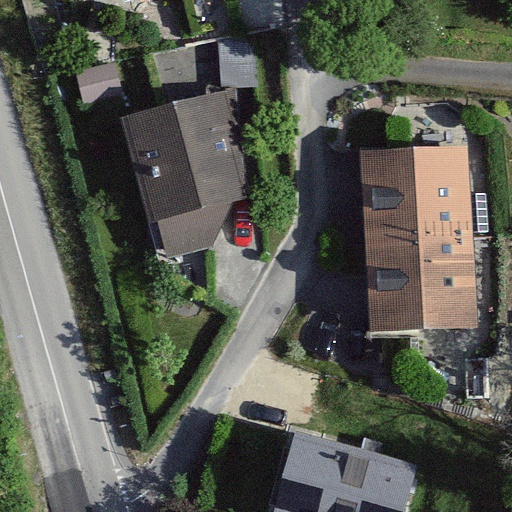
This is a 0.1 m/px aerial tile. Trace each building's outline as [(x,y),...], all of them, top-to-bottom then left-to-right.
[(249,38),(218,41),(222,89),(242,88),(254,87),(249,38)] [(84,110),(122,101),(114,66),(76,74),(84,110)] [(125,125),(151,229),(157,228),(166,261),(213,249),(231,207),(246,203),(234,96),(125,125)] [(369,334),(472,329),(465,152),(362,156),(369,334)] [(406,511),(414,473),(379,466),(382,447),(292,430),(276,511),(406,511)]
